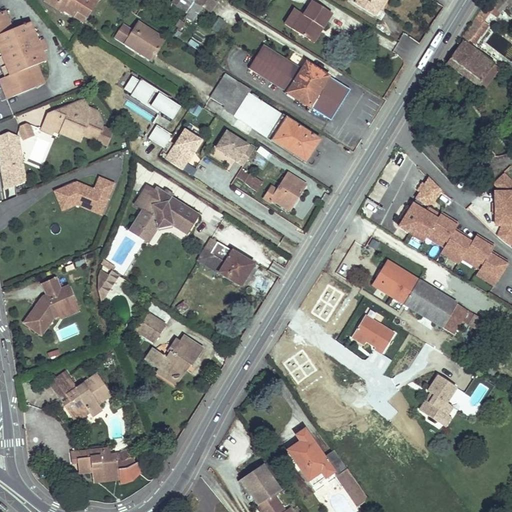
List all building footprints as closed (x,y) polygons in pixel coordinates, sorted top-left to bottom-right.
[(46,0),(46,1),(63,12),(65,10),(68,5),(86,17),(97,0),(46,0)] [(215,2),(211,0),(195,0),(195,1),(210,11),(215,2)] [(359,0),(356,5),(375,16),(380,10),(378,8),(382,0),(359,0)] [(483,22),(488,16),(492,10),(494,7),(500,11),(506,4),(500,0),(489,0),(487,2),(461,39),(463,41),(446,63),(478,87),(495,64),(474,49),(467,44),(483,22)] [(285,23),(311,40),(318,29),(316,27),(317,25),(322,28),(332,13),(313,1),(304,15),(295,9),(285,23)] [(68,5),(65,10),(83,22),(86,17),(68,5)] [(500,11),(494,7),(492,10),(488,16),(493,20),(500,11)] [(5,11),(0,12),(0,64),(5,78),(13,97),(46,84),(38,64),(34,54),(43,51),(40,44),(46,43),(44,39),(39,41),(31,23),(13,29),(5,11)] [(218,33),(225,21),(218,17),(211,29),(218,33)] [(123,24),(115,36),(136,50),(138,45),(154,55),(164,39),(139,22),(133,30),(123,24)] [(483,22),(467,44),(474,49),(489,26),(483,22)] [(318,29),(311,40),(314,42),(322,28),(317,25),(316,27),(318,29)] [(379,35),(375,42),(392,51),(396,44),(379,35)] [(303,69),(263,44),(248,67),(330,120),(349,91),(307,64),(303,69)] [(138,45),(136,50),(151,59),(154,55),(138,45)] [(43,51),(34,54),(38,64),(47,60),(43,51)] [(495,64),(478,87),(484,91),(500,68),(495,64)] [(226,74),(211,98),(224,106),(240,83),(226,74)] [(121,92),(172,122),(181,107),(131,77),(121,92)] [(5,78),(0,79),(0,84),(7,100),(13,97),(5,78)] [(224,106),(223,109),(234,116),(248,94),(251,90),(240,83),(224,106)] [(248,94),(234,116),(269,139),(282,115),(258,100),(260,96),(254,92),(251,96),(248,94)] [(47,115),(41,129),(54,135),(56,131),(60,133),(61,131),(66,129),(84,136),(97,141),(104,125),(98,111),(90,108),(86,99),(47,115)] [(316,137),(282,115),(269,139),(306,163),(315,148),(310,145),(316,137)] [(20,126),(19,131),(23,141),(35,136),(30,125),(26,123),(20,126)] [(156,125),(147,139),(164,149),(172,135),(156,125)] [(81,142),(84,136),(66,129),(61,131),(60,133),(81,142)] [(200,141),(185,131),(166,160),(181,170),(186,163),(183,161),(187,154),(190,156),(200,141)] [(9,132),(0,135),(0,159),(4,181),(15,180),(16,185),(26,181),(18,136),(9,132)] [(254,150),(227,133),(216,149),(244,166),(254,150)] [(316,137),(310,145),(315,148),(320,140),(316,137)] [(491,151),(486,155),(490,161),(495,157),(491,151)] [(243,172),(239,178),(244,182),(249,175),(243,172)] [(271,187),(263,198),(270,203),(272,200),(289,211),(306,184),(289,173),(278,191),(271,187)] [(249,175),(244,182),(256,190),(261,183),(249,175)] [(76,205),(89,210),(92,202),(95,201),(105,205),(114,184),(99,178),(94,190),(76,183),(54,192),(62,211),(76,205)] [(15,180),(4,181),(5,190),(16,185),(15,180)] [(154,191),(146,186),(134,205),(142,210),(137,218),(147,225),(141,233),(150,240),(157,229),(173,226),(186,235),(198,215),(171,198),(164,193),(156,188),(154,191)] [(511,195),(496,196),(496,231),(503,231),(499,237),(511,245),(511,243),(511,195)] [(95,201),(92,202),(89,210),(101,215),(105,205),(95,201)] [(438,221),(414,206),(399,231),(425,246),(430,237),(451,249),(449,253),(462,261),(464,257),(487,271),(485,274),(500,283),(508,270),(491,259),(495,252),(476,241),(472,246),(455,236),(460,229),(440,217),(438,221)] [(129,230),(148,243),(150,240),(141,233),(147,225),(137,218),(129,230)] [(217,243),(210,254),(204,263),(219,272),(240,286),(253,265),(217,243)] [(114,268),(103,260),(101,265),(112,272),(114,268)] [(387,262),(373,286),(449,332),(463,308),(387,262)] [(105,296),(98,291),(107,276),(100,271),(97,281),(97,290),(100,301),(101,303),(105,296)] [(107,276),(98,291),(105,296),(118,276),(110,271),(107,276)] [(55,278),(41,284),(46,296),(42,298),(23,323),(41,336),(53,318),(60,315),(68,312),(66,307),(75,303),(69,286),(60,290),(55,278)] [(75,303),(66,307),(68,312),(60,315),(61,319),(79,312),(75,303)] [(469,312),(463,308),(449,332),(454,335),(469,312)] [(145,312),(134,330),(155,343),(166,326),(145,312)] [(365,316),(354,334),(366,341),(376,348),(375,351),(382,354),(394,333),(365,316)] [(483,322),(474,317),(469,324),(477,330),(483,322)] [(354,334),(352,338),(364,345),(366,341),(354,334)] [(152,348),(145,360),(160,369),(176,380),(184,368),(183,367),(186,363),(192,366),(195,361),(192,360),(201,347),(182,335),(178,341),(171,354),(172,355),(169,359),(152,348)] [(175,339),(168,351),(171,354),(178,341),(175,339)] [(201,347),(192,360),(195,361),(203,349),(201,347)] [(192,366),(186,363),(183,367),(184,368),(176,380),(160,369),(156,376),(177,389),(192,366)] [(67,372),(61,375),(65,383),(53,390),(60,400),(67,396),(71,402),(64,407),(69,414),(79,408),(85,415),(89,412),(92,417),(102,410),(99,406),(113,397),(98,374),(77,387),(67,372)] [(61,375),(49,384),(53,390),(65,383),(61,375)] [(425,401),(419,410),(437,424),(443,414),(447,416),(453,406),(446,402),(456,387),(438,376),(427,391),(430,394),(434,396),(430,401),(425,401)] [(67,396),(60,400),(64,407),(71,402),(67,396)] [(79,408),(69,414),(75,422),(85,415),(79,408)] [(443,414),(437,424),(444,428),(450,419),(447,416),(443,414)] [(304,430),(295,435),(298,439),(300,442),(287,451),(289,453),(287,454),(292,462),(294,460),(313,487),(334,473),(358,507),(368,500),(334,451),(323,458),(304,430)] [(298,439),(286,448),(287,451),(300,442),(298,439)] [(111,455),(110,448),(87,451),(88,458),(77,459),(79,473),(92,472),(93,479),(119,476),(117,462),(117,454),(111,455)] [(256,454),(233,469),(243,484),(245,483),(253,494),(251,495),(262,511),(285,511),(267,485),(273,480),(256,454)] [(233,469),(231,471),(241,486),(243,484),(233,469)] [(245,483),(243,484),(251,495),(253,494),(245,483)]
